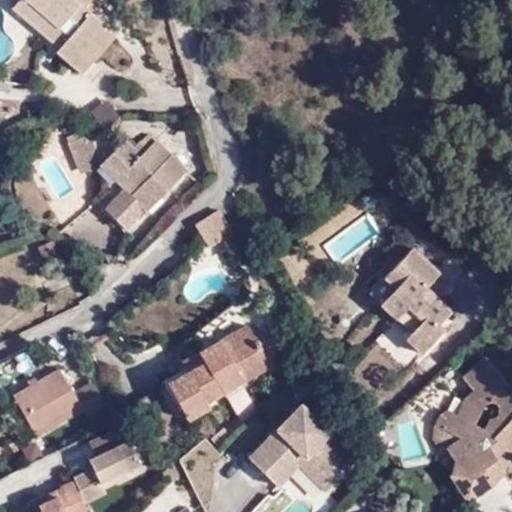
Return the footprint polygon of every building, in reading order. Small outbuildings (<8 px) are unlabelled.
[(85,8),(91,0),(19,0),(11,9),(59,49),(55,52),(82,74),(116,35),(92,14),(85,8)] [(102,3),(99,0),(91,0),(85,8),(92,14),(102,3)] [(0,91),(12,92),(12,82),(0,81),(0,91)] [(91,112),(104,130),(121,118),(107,100),(91,112)] [(125,140),(105,160),(120,175),(115,180),(123,189),(106,206),(128,230),(152,208),(189,171),(149,133),(133,148),(125,140)] [(100,165),(100,164),(88,135),(68,143),(82,175),(101,166),(100,165)] [(105,160),(100,164),(100,165),(101,166),(115,180),(120,175),(105,160)] [(210,250),(232,234),(219,211),(195,225),(210,250)] [(39,246),(46,267),(60,262),(53,242),(39,246)] [(431,303),(422,294),(427,289),(440,274),(412,246),(384,277),(396,288),(381,304),(412,331),(406,338),(423,355),(446,330),(441,325),(452,312),(436,297),(431,303)] [(369,293),(381,304),(396,288),(384,277),(369,293)] [(427,289),(422,294),(431,303),(436,297),(427,289)] [(207,362),(187,373),(170,383),(188,419),(210,406),(207,402),(269,367),(247,327),(201,352),(207,362)] [(181,362),(187,373),(207,362),(201,352),(181,362)] [(505,390),(507,384),(485,359),(462,377),(473,390),(464,396),(456,413),(448,409),(437,416),(434,424),(461,438),(446,448),(451,455),(450,456),(454,461),(449,475),(467,502),(495,485),(506,472),(498,460),(508,452),(511,455),(511,453),(511,399),(508,394),(505,390)] [(86,416),(107,404),(94,382),(74,394),(60,369),(13,396),(37,437),(83,410),(86,416)] [(240,419),(257,410),(244,385),(227,394),(240,419)] [(298,451),(332,486),(358,460),(299,404),(246,457),(271,481),(298,451)] [(461,438),(434,424),(432,438),(439,452),(446,448),(461,438)] [(87,440),(95,456),(129,441),(121,426),(87,440)] [(92,469),(74,478),(85,504),(123,484),(119,476),(142,465),(129,441),(95,456),(88,460),(92,469)] [(326,492),(332,486),(298,451),(271,481),(277,487),(298,463),(326,492)] [(506,472),(511,455),(508,452),(498,460),(506,472)] [(85,504),(74,478),(73,478),(74,480),(84,504),(85,504)] [(37,511),(87,511),(84,504),(74,480),(60,486),(61,488),(64,493),(58,496),(56,490),(35,500),(37,503),(40,511),(37,511)] [(37,503),(26,508),(27,511),(37,511),(40,511),(37,503)]
